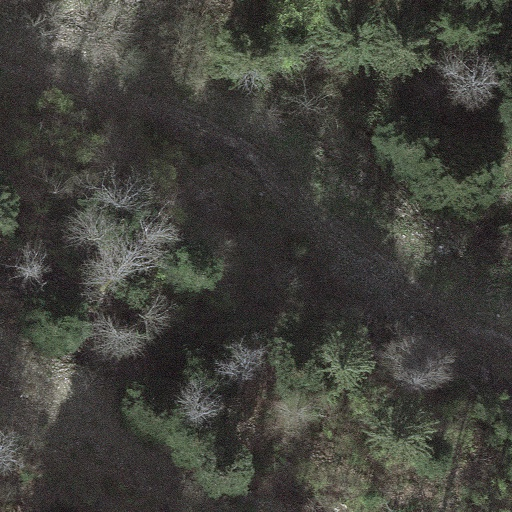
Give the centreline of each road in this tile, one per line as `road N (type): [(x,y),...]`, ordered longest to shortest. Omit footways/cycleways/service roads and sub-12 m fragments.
road 1 (track): [(0,41),(341,217),(511,290)]
road 2 (track): [(0,354),(200,511)]
